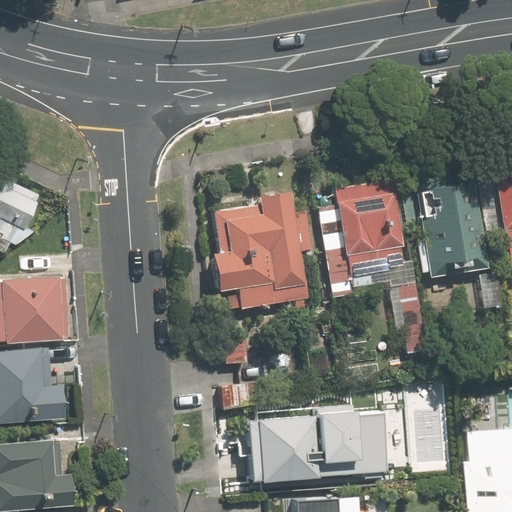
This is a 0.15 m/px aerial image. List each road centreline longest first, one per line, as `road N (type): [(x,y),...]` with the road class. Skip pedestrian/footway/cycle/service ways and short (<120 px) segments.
road 1 (residential): [(122,69),(150,511)]
road 2 (secondary): [(511,22),(214,73),(122,69)]
road 3 (secondary): [(122,69),(0,40)]
